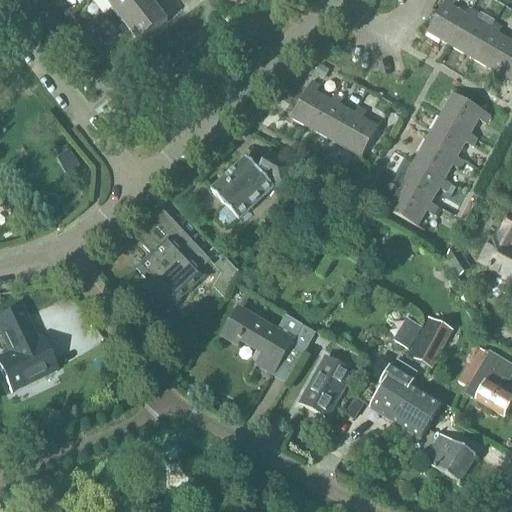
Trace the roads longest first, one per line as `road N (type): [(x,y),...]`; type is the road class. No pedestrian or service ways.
road 1 (unclassified): [(138,187),(338,0)]
road 2 (unclassified): [(370,511),(164,400)]
road 3 (residential): [(138,187),(0,12)]
road 4 (residential): [(0,486),(131,428),(164,400)]
road 5 (unclassified): [(164,400),(66,255)]
